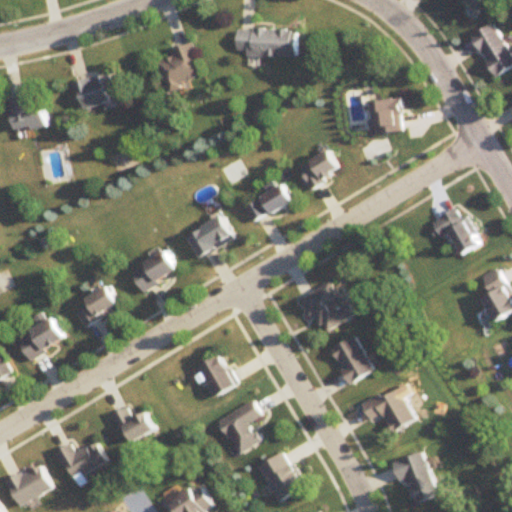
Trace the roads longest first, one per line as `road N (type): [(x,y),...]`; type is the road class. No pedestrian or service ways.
road 1 (residential): [(0,46),(154,0),(384,3),(428,50),(511,185)]
road 2 (residential): [(0,431),(487,143)]
road 3 (residential): [(238,285),(367,511)]
